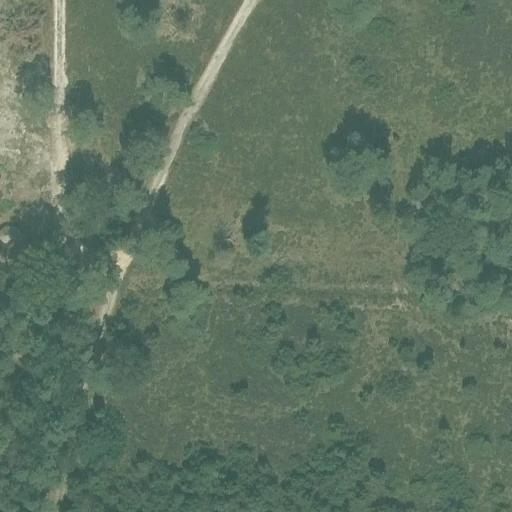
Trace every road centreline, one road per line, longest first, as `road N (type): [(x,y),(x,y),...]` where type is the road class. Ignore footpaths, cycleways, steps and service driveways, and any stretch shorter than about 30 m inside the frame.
road 1 (track): [(126,256),(252,0)]
road 2 (track): [(62,511),(80,380),(126,256)]
